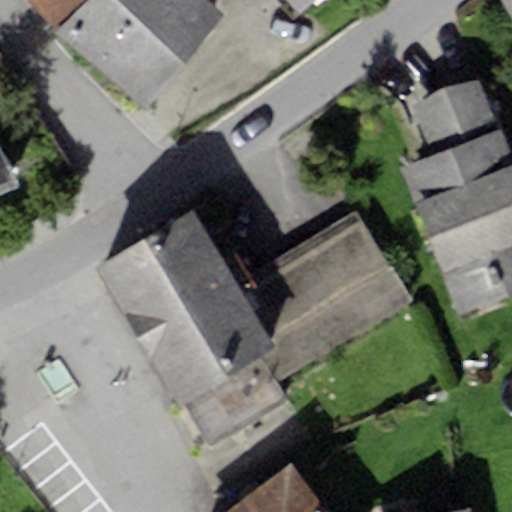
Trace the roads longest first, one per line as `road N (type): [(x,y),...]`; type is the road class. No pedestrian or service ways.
road 1 (residential): [(421,0),(158,201)]
road 2 (residential): [(158,201),(0,8)]
road 3 (residential): [(158,201),(0,287)]
